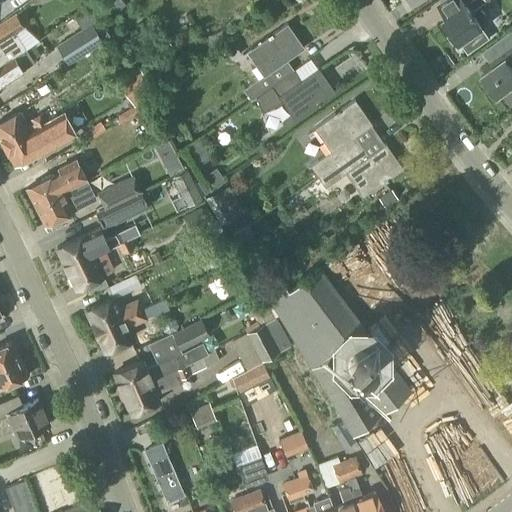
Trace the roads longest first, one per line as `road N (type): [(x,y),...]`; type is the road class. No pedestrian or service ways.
road 1 (residential): [(123,511),(0,222)]
road 2 (residential): [(511,211),(358,0)]
